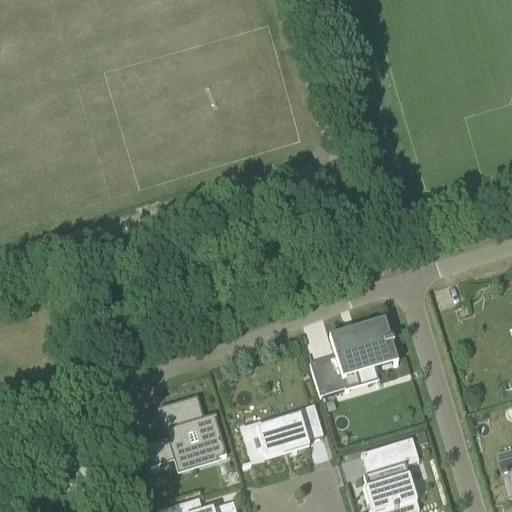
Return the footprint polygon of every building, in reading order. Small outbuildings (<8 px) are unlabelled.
[(338,0),(316,0),(335,64),(350,60),(352,66),(357,64),(338,0)] [(391,365),(392,368),(393,370),(396,369),(390,349),(392,348),(391,344),(389,345),(385,330),(381,331),(379,326),(376,327),(376,328),(355,335),(356,338),(348,341),(346,336),(345,333),(342,333),(344,337),(345,342),(329,347),(333,361),(311,368),(311,367),(309,368),(319,402),(321,401),(344,394),(344,396),(348,395),(347,393),(346,393),(342,380),(373,371),(391,365)] [(165,441),(142,448),(150,471),(173,464),(202,455),(205,465),(216,462),(225,459),(214,421),(215,421),(214,419),(202,422),(196,401),(160,412),(166,434),(162,435),(163,437),(164,436),(165,441)] [(270,430),(255,435),(257,440),(264,465),(308,452),(306,446),(322,441),(313,410),(295,416),(297,422),(270,430)] [(21,443),(18,444),(12,445),(21,483),(31,481),(21,443)] [(384,475),(362,481),(371,511),(389,511),(391,511),(395,511),(394,507),(414,501),(404,470),(417,466),(413,452),(410,453),(407,446),(411,445),(411,444),(406,445),(409,453),(394,457),(394,456),(392,456),(393,458),(384,460),(384,459),(382,459),(387,474),(385,475),(384,475)] [(511,467),(499,472),(503,484),(503,486),(508,501),(511,499),(511,467)] [(0,511),(8,511),(6,500),(0,501),(0,511)] [(47,506),(45,506),(46,511),(74,511),(73,501),(71,501),(69,500),(61,502),(60,503),(58,503),(58,504),(57,504),(56,503),(48,504),(47,506)]
